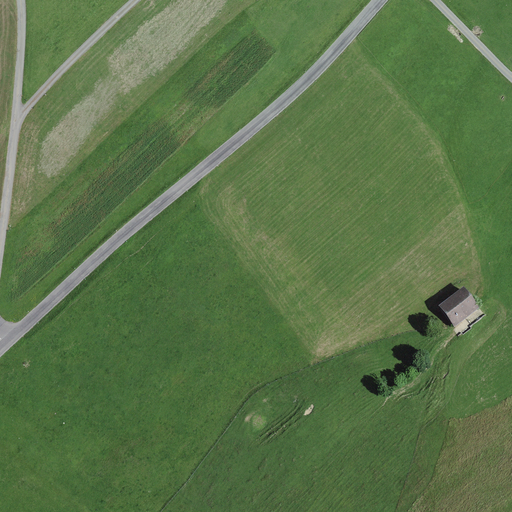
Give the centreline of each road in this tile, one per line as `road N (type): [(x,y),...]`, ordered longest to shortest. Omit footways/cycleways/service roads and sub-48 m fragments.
road 1 (tertiary): [(3,346),(276,109),(382,0)]
road 2 (unclassified): [(0,250),(20,0)]
